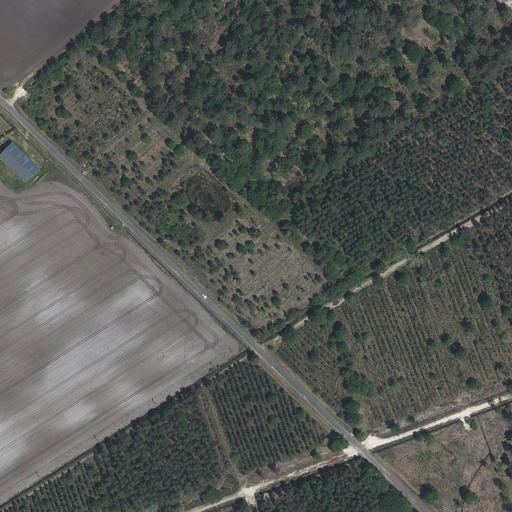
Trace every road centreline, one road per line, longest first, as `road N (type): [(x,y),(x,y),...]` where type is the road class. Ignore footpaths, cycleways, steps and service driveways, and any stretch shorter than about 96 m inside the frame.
road 1 (track): [(511,202),(314,313),(1,511)]
road 2 (unclassified): [(427,511),(0,95)]
road 3 (track): [(189,511),(511,393)]
road 4 (track): [(0,504),(254,343)]
road 5 (track): [(11,106),(19,87),(121,0)]
road 6 (track): [(252,511),(204,384)]
